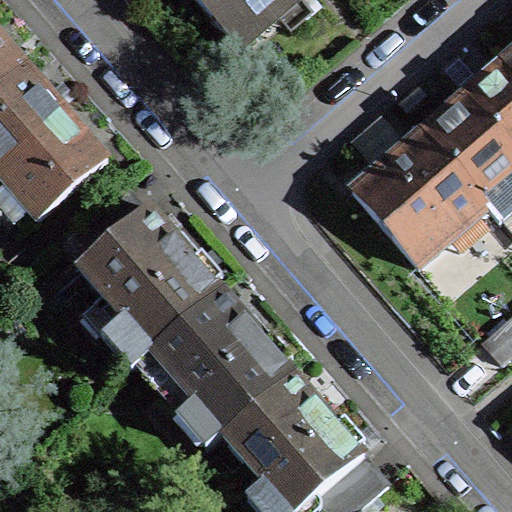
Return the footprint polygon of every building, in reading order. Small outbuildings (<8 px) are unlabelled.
[(257,35),(298,0),(194,0),(239,51),(257,35)] [(0,39),(0,90),(26,69),(0,39)] [(511,56),(511,57),(501,66),(511,78),(511,56)] [(511,154),(511,78),(501,66),(473,90),(464,98),(511,154)] [(36,81),(26,69),(0,90),(0,167),(63,113),(36,81)] [(489,211),(501,225),(511,215),(511,154),(464,98),(432,125),(422,134),(489,211)] [(63,113),(0,167),(0,178),(38,223),(107,163),(73,124),(63,113)] [(407,148),(352,194),(419,272),(489,211),(422,134),(407,148)] [(131,372),(151,354),(220,294),(214,287),(222,280),(201,257),(194,263),(166,232),(127,189),(61,247),(123,321),(102,339),(131,372)] [(272,339),(265,345),(239,316),(220,294),(151,354),(222,436),(291,377),(285,369),(293,363),(272,339)] [(511,355),(511,318),(482,346),(500,367),(511,355)] [(315,403),(291,377),(222,436),(264,485),(247,500),(257,511),(303,511),(315,502),(323,511),(358,511),(387,488),(357,453),(344,422),(337,429),(315,403)]
